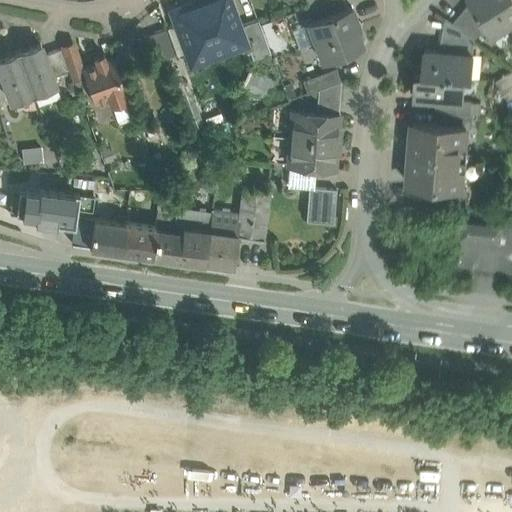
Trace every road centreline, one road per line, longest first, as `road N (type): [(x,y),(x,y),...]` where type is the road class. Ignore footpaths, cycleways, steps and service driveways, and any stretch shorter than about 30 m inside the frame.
road 1 (secondary): [(0,269),(295,311)]
road 2 (residential): [(399,37),(373,108),(365,238)]
road 3 (secondary): [(295,311),(455,334)]
road 4 (residential): [(455,334),(387,283),(365,238)]
